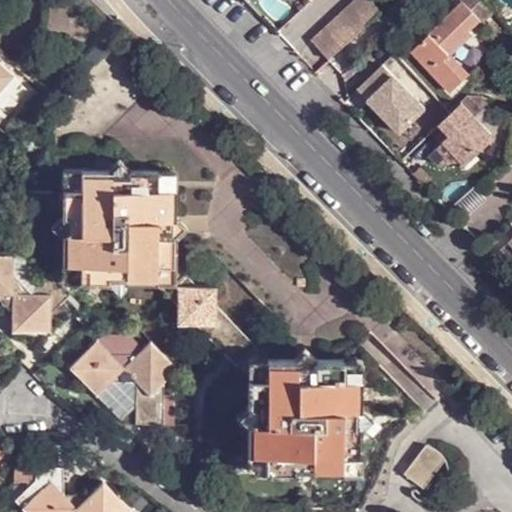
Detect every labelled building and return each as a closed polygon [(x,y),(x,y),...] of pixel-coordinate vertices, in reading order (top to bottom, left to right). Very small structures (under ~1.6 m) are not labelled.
[(355,0),(326,30),(314,43),(331,61),(344,49),(382,11),(371,0),(355,0)] [(465,3),(414,53),(454,95),(474,76),(456,56),(477,37),(474,32),(485,22),(465,3)] [(400,24),(381,43),(383,45),(402,27),(400,24)] [(0,80),(10,69),(0,60),(0,80)] [(385,63),(361,88),(402,131),(427,107),(385,63)] [(10,69),(0,80),(0,97),(18,77),(10,69)] [(465,101),(454,111),(443,121),(454,132),(434,152),(443,162),(467,158),(471,161),(498,135),(494,131),(465,101)] [(162,263),(180,263),(181,235),(192,226),(179,214),(180,187),(161,187),(162,170),(137,169),(127,158),(114,169),(85,169),(85,186),(68,186),(67,213),(56,224),(66,234),(66,263),(86,263),(86,281),(111,281),(121,293),(132,281),(161,282),(162,263)] [(67,168),(68,186),(85,186),(85,169),(67,168)] [(161,187),(180,187),(180,169),(162,170),(161,187)] [(0,293),(3,293),(17,310),(17,331),(54,330),(55,310),(74,295),(54,275),(35,291),(19,273),(19,255),(0,254),(0,293)] [(65,283),(86,281),(86,263),(66,263),(65,283)] [(161,282),(178,282),(180,263),(162,263),(161,282)] [(183,322),(202,323),(240,361),(258,343),(221,303),(220,285),(201,284),(190,270),(180,263),(178,282),(170,291),(182,303),(183,322)] [(117,379),(140,380),(142,423),(167,422),(166,383),(181,369),(155,341),(140,355),(118,355),(103,339),(76,366),(102,394),(117,379)] [(300,359),(272,359),(271,375),(254,375),(253,406),(244,417),(254,428),(253,452),(271,453),(272,469),(297,469),(309,481),(321,470),(349,469),(349,452),(365,452),(366,423),(377,410),(366,399),(366,376),(351,375),(350,357),(320,357),(310,346),(300,359)] [(366,358),(350,357),(351,375),(366,376),(366,358)] [(271,375),(272,359),(254,359),(254,375),(271,375)] [(432,444),(412,472),(431,486),(451,458),(450,456),(442,448),(432,444)] [(271,453),(253,452),(254,469),(272,469),(271,453)] [(364,468),(365,452),(349,452),(349,469),(364,468)] [(94,494),(68,495),(67,467),(39,466),(42,492),(28,507),(32,511),(77,511),(82,508),(85,511),(129,511),(133,508),(107,481),(94,494)]
